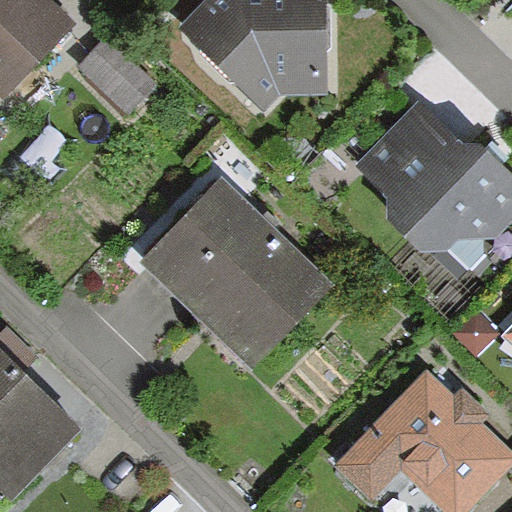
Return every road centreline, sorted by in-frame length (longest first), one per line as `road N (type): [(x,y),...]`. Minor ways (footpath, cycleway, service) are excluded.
road 1 (residential): [(0,283),(239,511)]
road 2 (residential): [(422,0),(511,88)]
